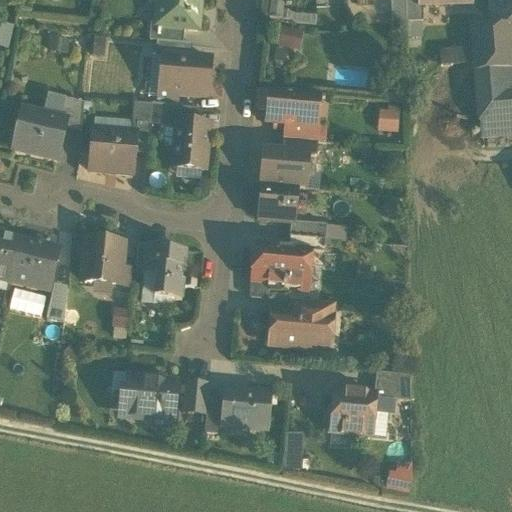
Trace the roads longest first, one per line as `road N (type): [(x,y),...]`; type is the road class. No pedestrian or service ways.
road 1 (track): [(426,511),(0,428)]
road 2 (residential): [(236,0),(223,235)]
road 3 (residential): [(223,235),(64,196),(29,207),(0,201)]
